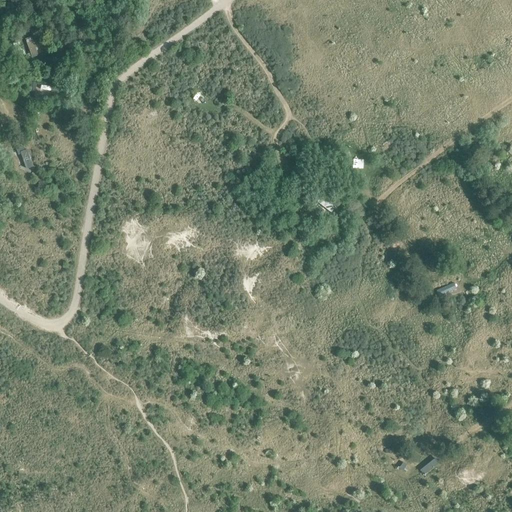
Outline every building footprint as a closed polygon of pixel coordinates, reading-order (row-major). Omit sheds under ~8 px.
[(39,55),(32,37),(25,40),(31,53),(28,54),(30,58),(33,57),(33,58),(39,55)] [(19,155),(22,154),(28,169),(34,167),(28,149),(25,150),(24,146),(17,148),(19,155)] [(315,200),(332,213),(336,207),(319,194),(315,200)] [(455,283),(437,291),(439,296),(457,289),(455,283)] [(421,470),(425,475),(440,463),(436,458),(421,470)]
